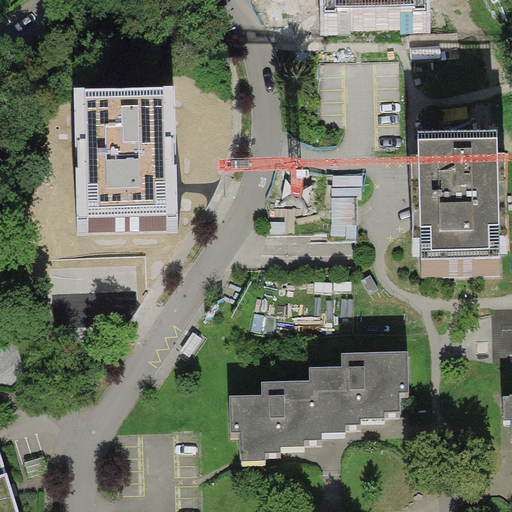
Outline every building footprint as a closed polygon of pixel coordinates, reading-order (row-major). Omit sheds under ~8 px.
[(425,0),(324,0),(325,13),(336,12),(336,7),(416,5),(416,10),(425,9),(425,0)] [(177,158),(175,86),(75,88),(77,216),(89,217),(89,233),(168,232),(168,217),(177,216),(177,158)] [(497,138),(418,140),(418,154),(411,154),(411,197),(412,237),(420,237),(421,258),(499,257),(499,234),(507,234),(506,152),(497,152),(497,138)] [(263,395),(230,395),(231,433),(241,433),(241,453),(243,453),(243,461),(266,460),(266,453),(275,453),(282,453),(282,447),(306,447),(306,441),(323,440),(323,433),(347,433),(347,426),(354,425),(362,425),(361,419),(385,419),(385,413),(401,412),(401,393),(410,393),(409,352),(342,353),(342,366),(310,367),(310,380),(262,381),(263,395)] [(510,396),(503,396),(504,421),(511,421),(511,431),(511,441),(511,394),(510,394),(510,396)] [(0,452),(0,511),(18,511),(11,488),(0,452)]
